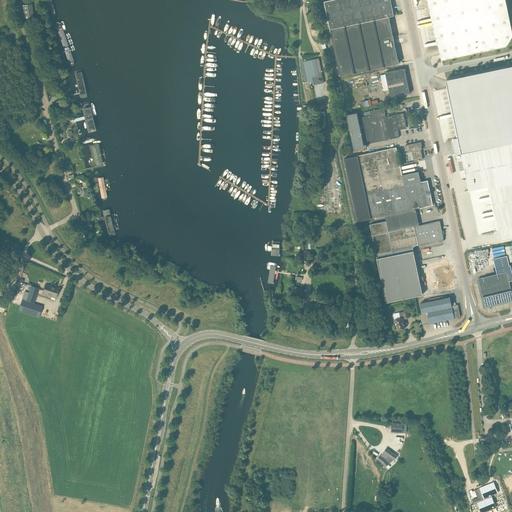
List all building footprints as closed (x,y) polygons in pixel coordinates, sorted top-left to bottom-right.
[(52,0),(48,1),(52,17),(57,16),(52,0)] [(330,0),(324,1),(340,76),(399,63),(389,16),(394,15),(390,0),(330,0)] [(429,0),(442,59),(506,45),(511,36),(511,29),(505,0),(429,0)] [(30,4),(23,5),(25,20),(30,19),(31,19),(34,19),(33,15),(32,4),(30,4)] [(424,45),(424,47),(436,45),(433,20),(431,20),(431,19),(429,19),(431,32),(425,32),(427,45),(424,45)] [(55,23),(70,67),(75,65),(61,21),(55,23)] [(318,58),(309,60),(313,80),(313,82),(314,83),(314,85),(324,83),(323,81),(321,72),(320,72),(320,70),(319,63),(318,58)] [(511,65),(446,79),(458,138),(453,139),(452,141),(454,152),(456,153),(461,152),(511,141),(511,65)] [(390,97),(405,94),(410,93),(405,68),(385,72),(390,97)] [(81,69),(72,71),(79,101),(87,99),(81,69)] [(86,138),(97,135),(89,103),(77,106),(86,138)] [(406,126),(403,113),(386,117),(384,108),(364,112),(364,115),(370,114),(370,115),(358,118),(357,113),(347,115),(354,150),(367,147),(366,144),(399,137),(397,128),(400,128),(401,130),(404,129),(403,127),(406,126)] [(88,141),(96,174),(103,172),(95,140),(88,141)] [(511,141),(461,152),(469,190),(490,185),(499,230),(499,231),(501,239),(511,236),(511,141)] [(406,145),(407,152),(412,151),(414,161),(418,160),(419,160),(423,159),(421,149),(422,149),(420,142),(406,145)] [(357,156),(344,159),(357,221),(385,215),(411,210),(433,205),(428,180),(421,182),(419,171),(402,175),(396,147),(357,155),(357,156)] [(104,177),(96,178),(101,202),(108,201),(104,177)] [(413,251),(412,246),(418,245),(418,244),(434,241),(444,238),(440,221),(430,223),(414,226),(411,210),(385,215),(386,220),(370,224),(376,255),(380,275),(386,302),(421,295),(454,288),(447,255),(422,260),(419,249),(413,251)] [(111,214),(102,217),(105,228),(114,226),(111,214)] [(265,225),(261,260),(286,261),(288,236),(290,225),(265,225)] [(511,299),(511,294),(509,281),(511,280),(511,271),(510,265),(509,265),(509,262),(511,261),(511,244),(505,246),(507,255),(493,259),(497,274),(478,278),(485,306),(511,299)] [(285,273),(286,261),(261,260),(258,281),(256,291),(255,294),(280,295),(283,288),(285,273)] [(56,296),(57,293),(59,288),(45,284),(44,289),(42,293),(47,295),(47,294),(56,296)] [(22,299),(18,310),(38,316),(40,311),(31,308),(33,302),(34,302),(39,288),(31,286),(30,285),(28,293),(26,300),(22,299)] [(420,303),(421,307),(422,312),(427,311),(430,323),(454,318),(460,317),(458,304),(453,305),(453,304),(451,304),(450,297),(445,298),(420,303)] [(400,318),(394,319),(396,326),(397,326),(398,328),(396,328),(397,330),(405,328),(403,318),(404,317),(405,319),(409,318),(407,311),(399,312),(400,318)] [(392,423),(391,432),(402,433),(403,423),(392,423)] [(394,459),(396,457),(397,456),(386,448),(383,452),(387,455),(385,458),(380,455),(377,459),(382,462),(385,466),(389,463),(388,463),(392,458),(394,459)] [(489,485),(488,484),(475,490),(478,497),(472,499),(474,504),(478,503),(481,511),(483,511),(495,507),(491,495),(498,492),(494,482),(489,484),(489,485)]
